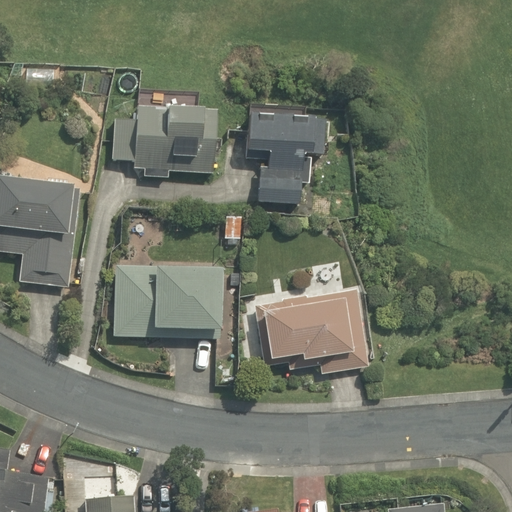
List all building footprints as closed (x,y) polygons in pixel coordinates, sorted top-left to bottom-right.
[(222,118),(193,117),(194,100),(140,97),(139,124),(114,123),(112,163),(134,164),(134,174),(141,174),(141,187),(170,188),(171,177),(219,179),(222,118)] [(309,106),(250,103),(249,122),(255,122),(254,156),(270,157),(269,174),(260,173),(258,208),(308,211),(311,160),(324,160),(326,127),(308,126),(309,106)] [(0,184),(0,258),(26,261),(23,288),(68,293),(78,193),(0,184)] [(230,275),(117,271),(114,341),(159,343),(159,336),(214,339),(213,389),(235,390),(237,292),(229,292),(230,275)] [(358,293),(255,312),(266,372),(308,365),(309,370),(319,368),(321,379),(372,370),(358,293)] [(9,453),(0,452),(0,511),(47,511),(50,481),(8,478),(9,453)] [(129,511),(129,498),(88,498),(87,511),(129,511)]
